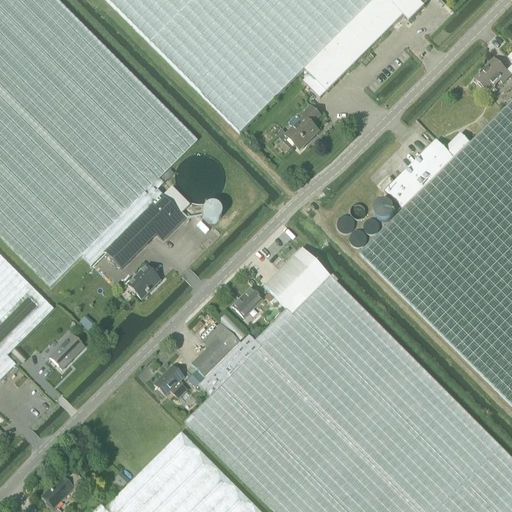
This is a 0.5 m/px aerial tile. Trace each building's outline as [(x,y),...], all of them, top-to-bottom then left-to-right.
[(162,197),(156,191),(163,184),(158,180),(197,141),(55,0),(0,0),(0,238),(49,288),(81,256),(90,266),(104,253),(121,270),(156,235),(162,242),(185,219),(180,215),(189,206),(171,188),(162,197)] [(104,0),(240,135),(304,71),(309,76),(302,83),(311,92),(319,100),(326,93),(327,94),(351,70),(399,22),(403,18),(407,22),(409,23),(410,22),(421,11),(424,8),(424,7),(430,0),(104,0)] [(384,193),(402,211),(403,212),(360,255),(491,388),(511,408),(511,54),(507,59),(511,64),(511,67),(507,72),(511,76),(511,104),(470,145),(460,134),(444,150),(436,141),(384,193)] [(474,79),(473,79),(487,93),(488,93),(487,92),(498,81),(502,85),(511,76),(507,72),(506,74),(492,60),(492,61),(493,62),(480,74),(479,73),(478,75),(479,76),(475,80),(474,79)] [(303,147),(318,132),(311,125),(319,117),(309,107),(300,116),(303,118),(284,137),(296,148),(295,149),(298,152),(303,147)] [(211,159),(210,158),(208,157),(206,157),(205,156),(203,156),(200,156),(198,156),(196,156),(194,156),(193,157),(191,157),(189,158),(187,159),(185,160),(184,161),(183,162),(181,164),(180,165),(179,166),(178,167),(177,169),(176,171),(176,173),(175,174),(175,176),(175,178),(174,179),(174,182),(175,183),(175,185),(175,186),(176,188),(176,189),(177,191),(177,192),(178,193),(179,195),(180,196),(181,198),(182,199),(184,200),(186,201),(187,202),(189,203),(190,204),(193,204),(196,205),(197,205),(199,205),(202,205),(203,205),(205,205),(207,204),(209,203),(211,202),(212,202),(214,201),(216,199),(217,198),(218,197),(219,196),(220,194),(221,193),(222,191),(222,190),(223,189),(223,188),(224,186),(224,184),(224,182),(224,180),(224,178),(224,177),(223,175),(223,174),(223,173),(222,171),(221,169),(221,168),(219,166),(218,164),(217,163),(215,161),(213,160),(211,159)] [(172,173),(169,170),(161,178),(164,181),(172,173)] [(389,178),(379,188),(383,192),(393,182),(389,178)] [(202,213),(202,215),(202,216),(203,218),(203,219),(204,221),(205,222),(207,223),(208,223),(210,224),(211,224),(213,224),(215,223),(216,223),(217,222),(218,221),(219,219),(220,218),(221,216),(221,215),(221,213),(220,212),(219,210),(218,209),(217,208),(216,207),(215,206),(213,206),(211,205),(210,206),(208,206),(207,207),(205,208),(204,209),(203,210),(203,212),(202,213)] [(271,511),(511,511),(511,462),(299,250),(262,289),(268,295),(272,299),(285,311),(253,343),(247,338),(239,345),(219,325),(201,342),(207,348),(190,365),(202,378),(203,378),(204,379),(197,386),(210,398),(184,424),(271,511)] [(0,380),(14,367),(5,357),(52,311),(0,258),(0,380)] [(144,268),(126,287),(140,301),(159,282),(144,268)] [(249,291),(231,309),(242,320),(260,302),(249,291)] [(272,299),(268,295),(264,298),(269,303),(272,299)] [(204,338),(212,331),(209,327),(201,335),(204,338)] [(82,348),(70,337),(49,359),(61,370),(82,348)] [(16,349),(11,354),(12,355),(22,365),(27,360),(16,349)] [(178,382),(182,378),(171,367),(153,385),(164,396),(168,391),(176,400),(186,391),(178,382)] [(187,381),(194,389),(197,386),(204,379),(203,378),(202,378),(196,372),(187,381)] [(256,511),(179,434),(102,510),(98,507),(92,511),(256,511)] [(83,483),(73,474),(65,482),(60,478),(41,497),(47,503),(49,501),(55,507),(72,490),(74,492),(83,483)] [(129,482),(120,474),(115,479),(123,488),(129,482)]
